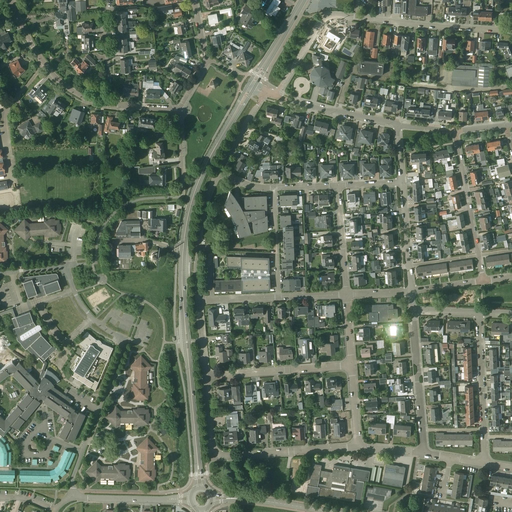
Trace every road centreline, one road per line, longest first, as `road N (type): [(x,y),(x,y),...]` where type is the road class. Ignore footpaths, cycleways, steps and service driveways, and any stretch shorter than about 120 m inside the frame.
road 1 (tertiary): [(197,463),(184,233),(204,166),(252,84)]
road 2 (residential): [(511,31),(330,14),(273,96)]
road 3 (residential): [(357,448),(217,453),(203,376)]
road 4 (residential): [(81,451),(124,339),(92,319)]
road 5 (residential): [(484,464),(478,312)]
road 6 (residential): [(110,105),(75,93),(42,63),(11,0)]
road 7 (residential): [(203,376),(350,367)]
road 8 (residential): [(420,453),(414,309)]
road 9 (residential): [(198,301),(199,223),(217,172)]
road 10 (residential): [(273,96),(397,123)]
road 11 (residential): [(455,131),(477,255)]
road 12 (residential): [(92,319),(64,343),(59,338),(36,301),(73,291)]
